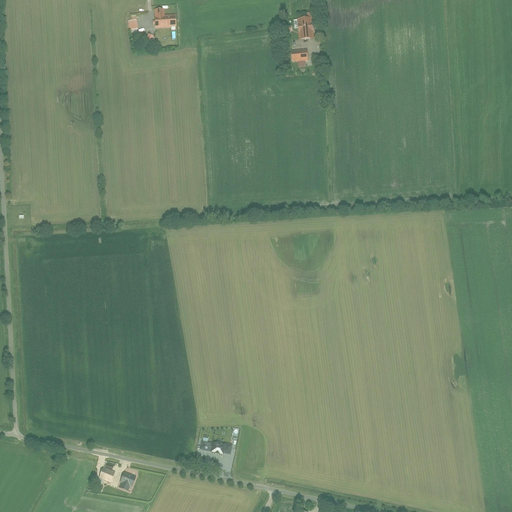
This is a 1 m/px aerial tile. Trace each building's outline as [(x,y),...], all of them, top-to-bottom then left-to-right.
[(153,28),(175,27),(175,18),(162,18),(161,11),(153,11),(153,28)] [(129,23),(130,37),(136,37),(136,32),(138,32),(137,18),(132,18),(132,23),(129,23)] [(300,41),(314,39),(312,20),(298,21),(300,41)] [(146,36),(143,46),(148,48),(152,39),(146,36)] [(295,71),(306,71),(306,52),(289,52),(289,64),(295,64),(295,71)] [(223,455),(225,446),(221,446),(222,441),(217,440),(216,445),(213,444),(207,443),(208,439),(203,438),(200,450),(211,452),(211,453),(215,454),(219,455),(223,455)] [(96,481),(109,487),(114,475),(102,469),(96,481)] [(128,486),(130,487),(134,478),(122,473),(118,481),(120,482),(117,490),(125,493),(128,486)]
